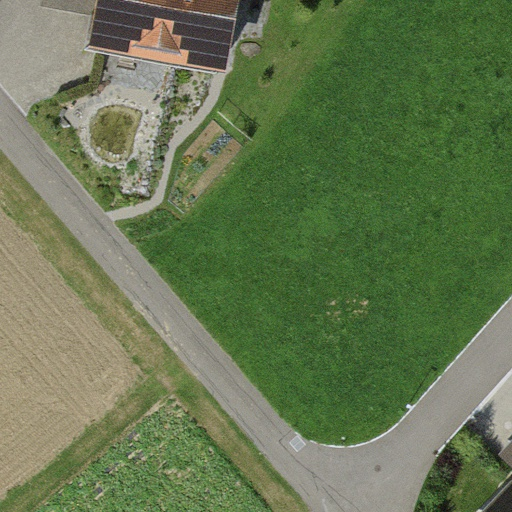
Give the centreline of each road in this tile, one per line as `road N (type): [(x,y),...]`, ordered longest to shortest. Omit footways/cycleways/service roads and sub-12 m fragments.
road 1 (residential): [(0,120),(341,511)]
road 2 (residential): [(511,343),(359,511)]
